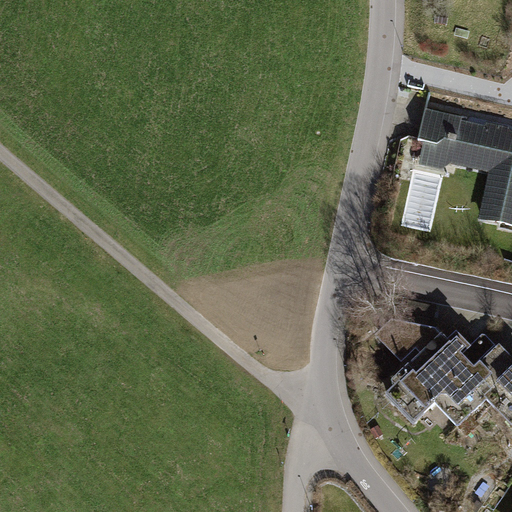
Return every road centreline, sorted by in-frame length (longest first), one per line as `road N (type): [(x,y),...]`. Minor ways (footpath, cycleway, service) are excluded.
road 1 (unclassified): [(341,273),(386,44),(384,0)]
road 2 (residential): [(341,273),(511,304)]
road 3 (unclassified): [(311,415),(341,273)]
road 4 (residential): [(394,511),(311,415)]
